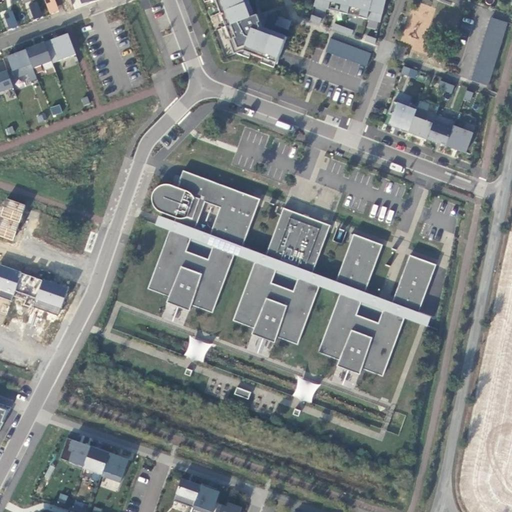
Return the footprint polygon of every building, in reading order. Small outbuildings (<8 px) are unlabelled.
[(55,0),(44,0),(50,14),(59,11),(55,0)] [(201,0),(202,2),(207,0),(208,0),(210,3),(213,2),(217,12),(214,14),(215,17),(219,16),(223,26),(219,28),(220,31),(224,30),(233,53),(235,52),(236,49),(274,63),(280,49),(278,48),(283,36),(256,26),(254,23),(257,22),(254,14),(251,15),(245,0),(201,0)] [(312,0),(311,5),(377,22),(382,0),(312,0)] [(37,1),(27,4),(33,20),(43,16),(37,1)] [(2,12),(8,29),(18,25),(12,9),(2,12)] [(319,18),(309,14),(308,20),(317,23),(319,18)] [(285,29),(288,21),(276,16),(273,24),(285,29)] [(505,22),(488,17),(469,80),(485,85),(505,22)] [(351,30),(332,23),(330,28),(349,35),(351,30)] [(67,35),(43,44),(51,65),(75,56),(67,35)] [(373,38),(364,35),(362,40),(372,44),(373,38)] [(43,44),(25,51),(32,70),(42,66),(44,72),(53,68),(51,65),(43,44)] [(25,51),(6,58),(14,80),(27,75),(29,83),(36,80),(32,70),(25,51)] [(414,78),(417,71),(404,66),(401,74),(414,78)] [(6,72),(0,74),(0,93),(12,89),(6,72)] [(450,95),(454,85),(441,81),(437,91),(450,95)] [(458,110),(466,89),(460,87),(453,108),(458,110)] [(466,90),(463,99),(470,102),(473,93),(466,90)] [(414,106),(407,103),(405,106),(390,100),(386,112),(389,114),(387,122),(388,124),(397,128),(397,130),(405,133),(405,131),(414,108),(414,106)] [(60,104),(50,107),(52,115),(62,112),(60,104)] [(432,115),(414,108),(405,131),(424,138),(432,115)] [(452,121),(433,114),(432,115),(424,138),(443,145),(450,125),(452,121)] [(471,125),(463,122),(461,129),(450,125),(443,145),(462,152),(470,132),(469,132),(471,125)] [(408,311),(417,314),(436,266),(409,257),(391,304),(364,294),(382,246),(353,235),(335,283),(312,274),(330,226),(283,209),(265,257),(242,248),(259,201),(182,172),(176,188),(170,186),(165,185),(161,186),(156,188),(153,191),(152,195),(151,199),(151,204),(153,208),(156,211),(158,213),(175,219),(173,224),(170,231),(169,231),(147,290),(168,298),(166,304),(189,312),(191,306),(212,314),(234,255),(254,263),(232,322),(253,330),(251,336),(274,344),(276,338),(297,346),(319,287),(340,294),(318,353),(338,361),(336,367),(359,376),(361,370),(382,378),(404,319),(405,319),(408,311)] [(0,236),(12,241),(25,205),(6,198),(0,212),(0,236)] [(173,224),(159,218),(156,226),(170,231),(173,224)] [(0,265),(0,289),(0,290),(0,291),(0,294),(12,298),(13,292),(35,299),(33,306),(59,314),(68,286),(0,265)] [(268,346),(254,340),(250,352),(264,357),(268,346)] [(247,394),(233,388),(231,393),(245,398),(247,394)] [(80,467),(100,473),(107,452),(88,445),(80,467)] [(125,459),(107,452),(100,473),(99,475),(117,482),(125,459)] [(190,507),(198,485),(179,478),(171,500),(190,507)] [(209,511),(217,491),(198,485),(190,507),(190,508),(200,511),(209,511)] [(65,503),(68,495),(60,493),(57,501),(65,503)] [(235,511),(238,507),(226,502),(224,506),(215,503),(212,511),(235,511)]
